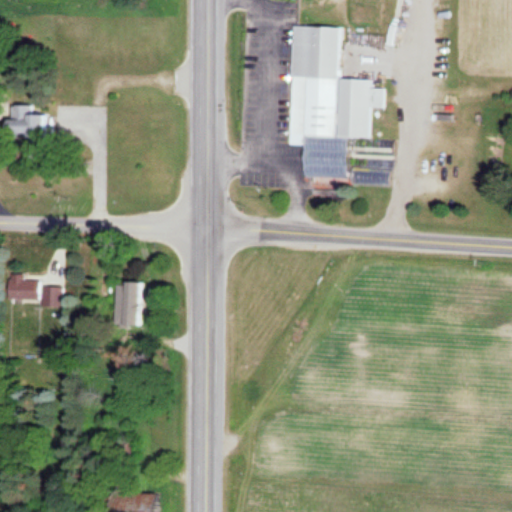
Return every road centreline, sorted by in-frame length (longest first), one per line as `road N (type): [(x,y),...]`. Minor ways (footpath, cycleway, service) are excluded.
road 1 (primary): [(206,511),(206,0)]
road 2 (tertiary): [(511,248),(208,230)]
road 3 (residential): [(208,230),(0,224)]
